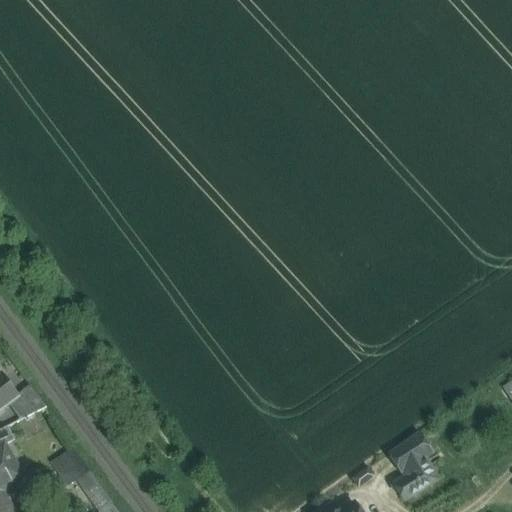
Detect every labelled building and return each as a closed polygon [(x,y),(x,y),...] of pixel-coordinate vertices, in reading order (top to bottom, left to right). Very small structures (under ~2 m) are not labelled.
[(1,376),(0,375),(0,411),(18,398),(2,375),(1,376)] [(47,409),(30,387),(21,394),(25,400),(12,410),(21,422),(47,409)] [(8,428),(0,431),(0,448),(4,446),(5,446),(15,441),(8,428)] [(420,435),(390,454),(403,474),(405,473),(426,459),(433,455),(420,435)] [(0,448),(0,492),(1,492),(2,492),(24,480),(5,446),(4,446),(0,448)] [(426,459),(405,473),(407,475),(405,476),(404,479),(392,487),(396,494),(399,492),(406,502),(440,481),(426,459)] [(0,492),(0,511),(12,511),(2,492),(1,492),(0,492)]
